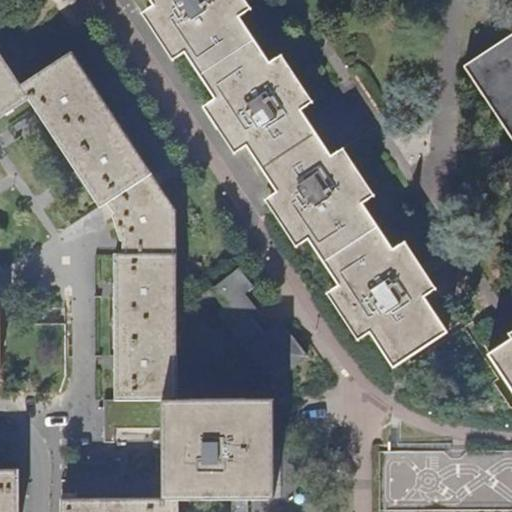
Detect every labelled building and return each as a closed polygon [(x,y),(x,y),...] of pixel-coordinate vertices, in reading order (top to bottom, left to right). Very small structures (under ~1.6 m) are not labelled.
[(151,0),(155,5),(147,10),(178,58),(187,53),(217,99),(210,104),(241,151),(248,147),(278,192),(270,197),(301,244),(308,239),(340,286),(332,291),(363,337),(370,333),(394,368),(448,333),(425,297),(432,292),(402,246),(394,250),(363,204),(371,198),(340,151),(332,156),(303,111),(310,107),(278,59),(271,64),(241,17),(248,13),(239,0),(151,0)] [(511,36),(465,68),(511,138),(511,36)] [(109,203),(151,175),(153,174),(154,173),(75,53),(21,86),(29,99),(31,98),(39,110),(35,113),(44,125),(47,122),(103,207),(109,203)] [(0,117),(29,99),(21,86),(0,54),(0,117)] [(151,175),(109,203),(116,215),(114,216),(120,239),(123,240),(123,255),(174,253),(173,210),(151,175)] [(174,253),(123,255),(116,255),(117,399),(162,398),(171,399),(178,399),(177,254),(174,253)] [(309,357),(288,331),(281,322),(264,334),(251,318),(259,312),(245,294),(253,287),(238,268),(213,288),(226,306),(218,314),(274,385),(309,357)] [(511,338),(489,353),(511,388),(511,338)] [(163,498),(179,500),(233,499),(250,499),(274,499),(274,497),(274,449),(274,400),(178,400),(178,399),(171,399),(162,398),(163,498)] [(498,506),(497,511),(511,511),(511,452),(499,452),(497,482),(487,482),(485,505),(498,506)] [(0,511),(18,511),(18,499),(18,469),(0,469),(0,511)] [(249,511),(250,499),(233,499),(232,511),(249,511)] [(177,511),(178,502),(55,502),(54,511),(177,511)]
